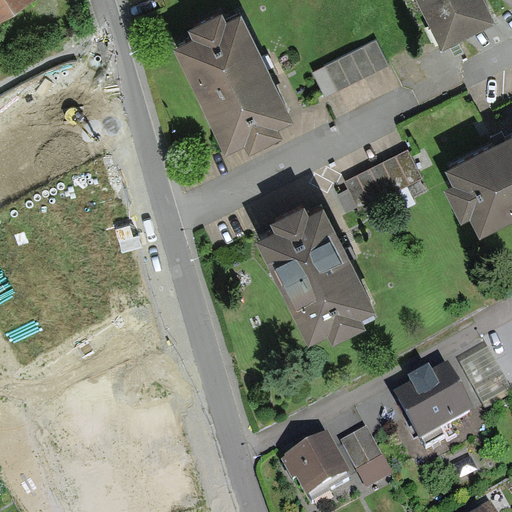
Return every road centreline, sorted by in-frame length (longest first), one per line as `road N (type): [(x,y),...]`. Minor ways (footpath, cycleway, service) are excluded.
road 1 (residential): [(103,0),(239,451)]
road 2 (residential): [(511,308),(239,451)]
road 3 (track): [(0,86),(115,36)]
